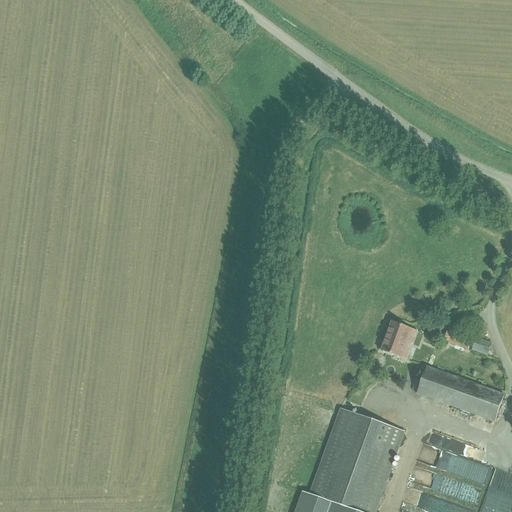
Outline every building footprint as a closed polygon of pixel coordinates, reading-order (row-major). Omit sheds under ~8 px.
[(386,336),(381,351),(407,360),(409,355),(404,354),(411,335),(416,336),(418,332),(392,322),(386,336)] [(467,349),(471,339),(449,332),(446,341),(467,349)] [(476,339),(472,350),(488,356),(492,345),(476,339)] [(495,422),(505,396),(426,366),(416,393),(495,422)] [(416,413),(436,418),(437,412),(418,407),(416,413)] [(373,511),(403,432),(341,410),(310,495),(308,495),(304,493),(304,494),(297,511),(373,511)] [(482,464),(461,456),(466,445),(433,432),(421,461),(474,483),(482,464)] [(417,505),(417,504),(436,511),(441,499),(413,488),(408,501),(417,505)]
